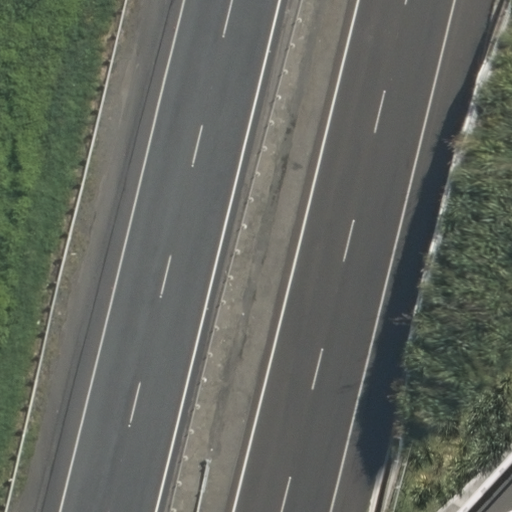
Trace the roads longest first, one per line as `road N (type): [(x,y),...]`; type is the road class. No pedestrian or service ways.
road 1 (motorway): [(76,511),(204,0)]
road 2 (motorway): [(405,0),(280,511)]
